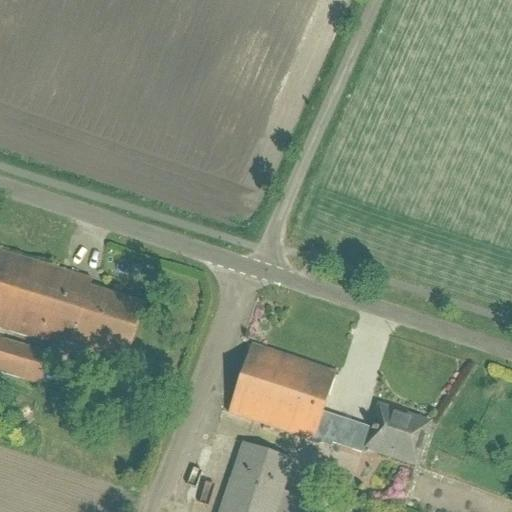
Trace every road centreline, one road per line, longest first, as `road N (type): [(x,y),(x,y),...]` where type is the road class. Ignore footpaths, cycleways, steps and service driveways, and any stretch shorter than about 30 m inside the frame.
road 1 (unclassified): [(353,0),(237,264)]
road 2 (tertiary): [(237,264),(511,352)]
road 3 (unclassified): [(237,264),(144,511)]
road 4 (tertiary): [(0,186),(237,264)]
